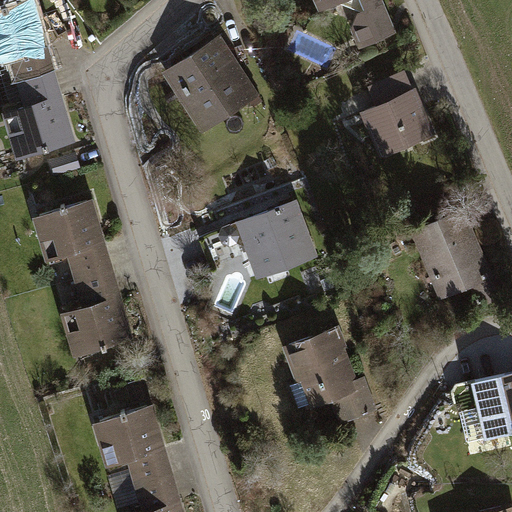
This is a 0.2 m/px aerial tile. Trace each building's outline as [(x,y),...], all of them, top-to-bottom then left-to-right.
[(0,61),(10,58),(17,81),(55,70),(33,0),(0,10),(0,61)] [(378,0),(311,0),(315,10),(333,3),(329,11),(346,19),(358,48),(392,35),(378,0)] [(259,97),(219,38),(168,73),(208,132),(259,97)] [(382,154),(437,131),(410,68),(372,84),(380,101),(363,109),(382,154)] [(77,141),(55,70),(17,81),(24,104),(3,110),(17,159),(77,141)] [(76,152),(48,161),(53,177),(81,168),(76,152)] [(69,257),(77,282),(115,270),(93,200),(36,218),(50,263),(69,257)] [(317,256),(299,200),(241,219),(260,275),(317,256)] [(493,269),(469,206),(416,226),(440,289),(493,269)] [(136,340),(115,270),(77,282),(85,307),(65,314),(78,357),(136,340)] [(333,332),(283,349),(305,414),(328,406),(335,425),(372,413),(361,379),(350,382),(333,332)] [(511,374),(469,384),(481,440),(511,432),(511,374)] [(128,467),(134,489),(174,478),(154,407),(97,423),(111,472),(128,467)] [(184,511),(174,478),(134,489),(140,511),(139,511),(184,511)]
